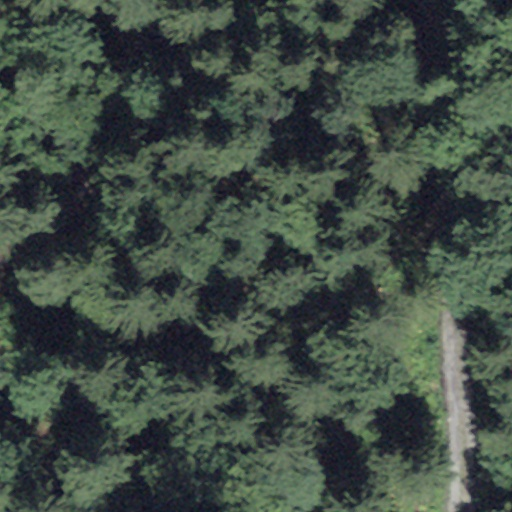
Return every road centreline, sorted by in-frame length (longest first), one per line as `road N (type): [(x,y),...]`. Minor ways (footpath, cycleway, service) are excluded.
road 1 (track): [(455,511),(467,369),(433,0)]
road 2 (track): [(159,0),(68,213),(0,262)]
